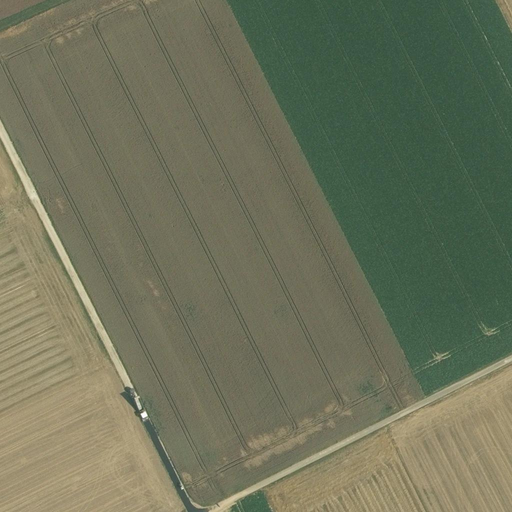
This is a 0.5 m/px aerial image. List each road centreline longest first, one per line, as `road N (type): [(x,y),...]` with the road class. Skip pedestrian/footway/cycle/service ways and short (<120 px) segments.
road 1 (track): [(0,116),(192,511)]
road 2 (track): [(207,511),(511,358)]
